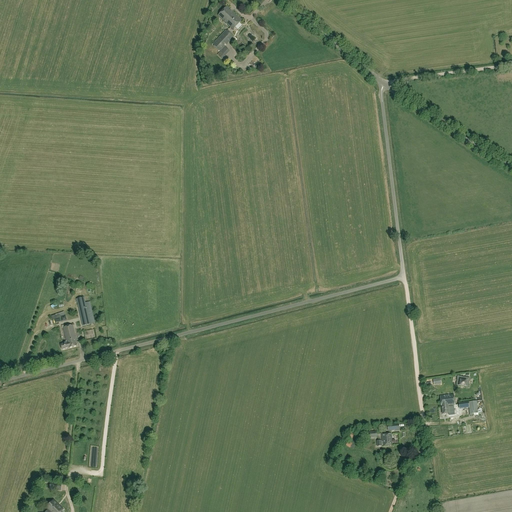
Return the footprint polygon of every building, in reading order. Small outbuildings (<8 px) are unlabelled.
[(230,10),(227,7),(218,16),(233,30),(241,21),(232,11),(231,12),(229,11),(230,10)] [(222,59),(225,56),(229,51),(224,45),(225,44),(226,45),(233,37),(227,31),(213,45),(221,52),(218,55),(222,59)] [(77,299),(83,326),(94,324),(88,297),(77,299)] [(62,322),(67,320),(65,315),(64,312),(51,316),(53,320),(61,317),(61,318),(62,320),(62,322)] [(67,343),(61,344),(62,350),(69,348),(78,346),(76,339),(73,325),(63,328),(66,341),(67,341),(67,343)] [(472,372),(460,374),(461,382),(473,381),(472,372)] [(454,395),(440,397),(441,407),(442,407),(442,414),(449,414),(448,406),(455,406),(454,395)] [(478,413),(476,401),(468,402),(470,414),(478,413)] [(381,445),(383,445),(383,447),(392,446),(391,434),(382,435),(382,442),(381,443),(381,441),(377,442),(378,447),(381,447),(381,445)] [(63,511),(53,502),(46,509),(49,511),(63,511)]
